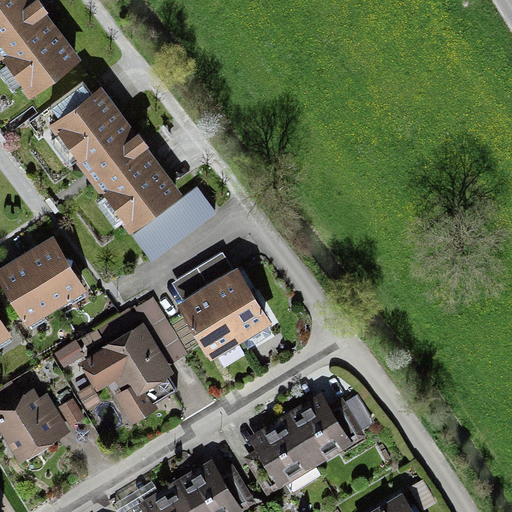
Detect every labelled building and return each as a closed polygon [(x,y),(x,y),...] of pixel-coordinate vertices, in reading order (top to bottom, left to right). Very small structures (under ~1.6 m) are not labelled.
[(35,0),(0,0),(0,56),(25,93),(76,57),(35,0)] [(100,82),(49,119),(126,228),(178,191),(100,82)] [(190,185),(126,234),(146,260),(210,211),(190,185)] [(38,243),(11,259),(0,265),(0,286),(22,323),(81,288),(50,236),(38,243)] [(215,252),(167,280),(176,294),(224,266),(215,252)] [(235,264),(173,298),(206,356),(267,321),(235,264)] [(141,314),(161,346),(174,338),(150,298),(118,318),(122,326),(141,314)] [(167,370),(137,322),(74,359),(116,429),(149,409),(136,389),(167,370)] [(29,387),(0,404),(0,441),(12,461),(63,431),(39,391),(33,395),(29,387)] [(314,403),(258,436),(263,445),(290,492),(324,472),(316,459),(358,434),(333,392),(314,403)] [(203,471),(153,501),(144,506),(147,511),(222,511),(247,498),(224,459),(203,471)] [(411,511),(399,492),(365,511),(411,511)]
